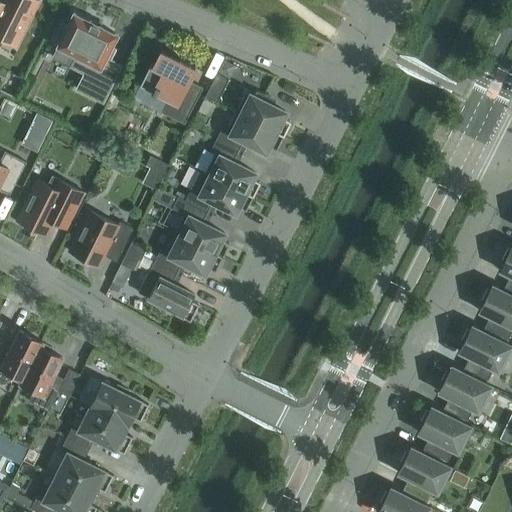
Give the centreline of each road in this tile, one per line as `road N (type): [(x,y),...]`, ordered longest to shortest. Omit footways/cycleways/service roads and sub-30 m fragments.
road 1 (residential): [(510,163),(335,511)]
road 2 (tertiary): [(455,135),(302,433)]
road 3 (tertiary): [(330,447),(481,148)]
road 4 (residential): [(351,92),(207,379)]
road 5 (residential): [(207,379),(0,259)]
road 6 (residential): [(143,0),(351,92)]
road 7 (residential): [(207,379),(139,511)]
road 8 (tertiary): [(511,25),(455,135)]
